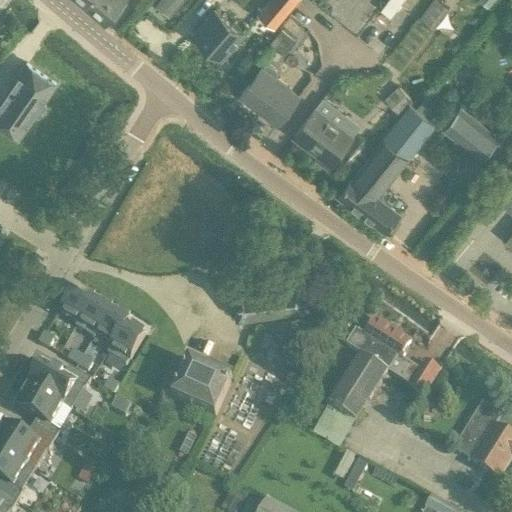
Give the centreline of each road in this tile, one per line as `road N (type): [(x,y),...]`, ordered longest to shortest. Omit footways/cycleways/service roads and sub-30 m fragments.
road 1 (unclassified): [(511,349),(162,94)]
road 2 (residential): [(0,368),(162,94)]
road 3 (unclassified): [(162,94),(47,0)]
